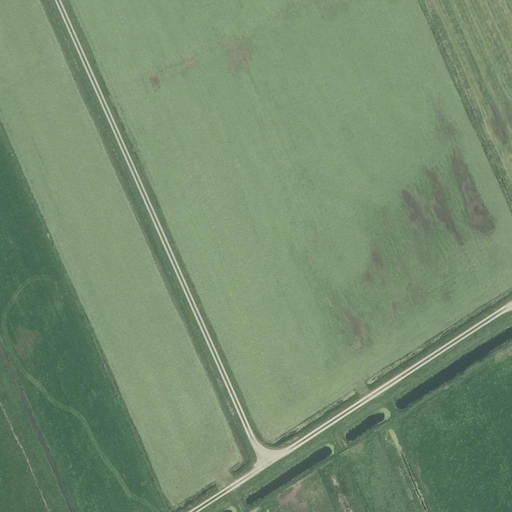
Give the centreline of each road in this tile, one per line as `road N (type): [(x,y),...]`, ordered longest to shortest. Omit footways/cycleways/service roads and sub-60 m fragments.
road 1 (track): [(263,464),(58,0)]
road 2 (track): [(511,307),(193,511)]
